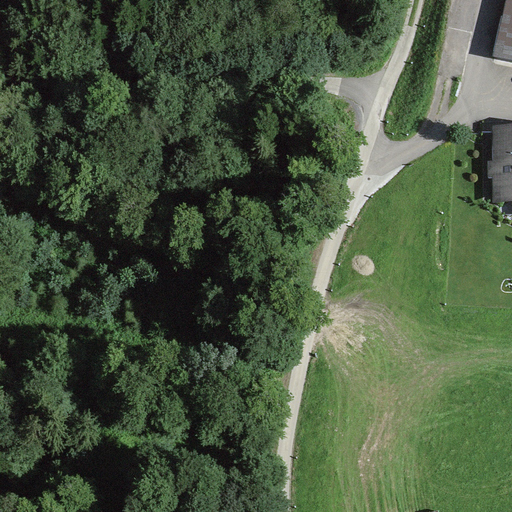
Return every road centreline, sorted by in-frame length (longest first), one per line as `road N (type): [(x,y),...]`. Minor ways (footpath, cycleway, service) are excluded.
road 1 (track): [(384,98),(305,355),(285,511)]
road 2 (track): [(0,106),(336,91),(384,98)]
